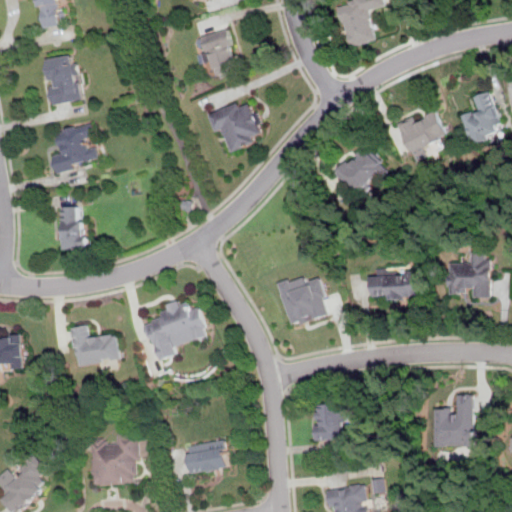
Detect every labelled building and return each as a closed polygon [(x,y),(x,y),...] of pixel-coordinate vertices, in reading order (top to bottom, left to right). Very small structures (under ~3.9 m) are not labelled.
[(40,0),(41,5),(43,5),(47,26),(63,23),(59,1),(61,0),(40,0)] [(352,46),(378,39),(371,14),(389,9),(386,0),(347,0),(340,2),(352,46)] [(215,75),(242,67),(231,27),(204,35),(215,75)] [(49,57),(53,80),(56,79),(57,83),(52,84),(55,103),(84,99),(82,82),(79,81),(78,74),(81,73),(79,63),(76,63),(75,53),(49,57)] [(507,135),(493,90),(475,95),(479,107),(464,112),(474,145),(507,135)] [(268,137),(256,104),(247,107),(244,101),(212,112),(219,134),(227,131),(233,149),(268,137)] [(416,161),(443,150),(438,138),(449,134),(440,111),(420,118),(418,114),(401,121),(416,161)] [(56,155),(60,172),(78,167),(77,163),(101,156),(98,145),(92,147),(89,136),(98,134),(95,123),(78,128),(77,125),(59,130),(64,147),(66,147),(67,152),(56,155)] [(338,172),(364,197),(392,167),(366,142),(338,172)] [(185,199),(184,207),(188,208),(187,210),(191,210),(192,208),(194,208),(195,201),(193,200),(193,199),(189,198),(189,200),(185,199)] [(65,206),(81,205),(82,220),(86,220),(86,234),(90,234),(90,245),(83,245),(83,247),(67,248),(66,238),(65,238),(65,230),(66,230),(66,222),(65,222),(65,206)] [(451,261),(450,293),(474,293),(474,296),(494,296),(495,251),(475,251),(474,262),(451,261)] [(423,268),(382,270),(382,274),(373,274),(374,299),(424,296),(423,268)] [(279,281),(294,325),(331,312),(325,297),(330,295),(323,276),(309,281),(307,276),(292,281),(291,277),(279,281)] [(203,303),(191,307),(188,298),(163,304),(166,317),(147,322),(158,361),(182,355),(179,344),(212,335),(203,303)] [(124,360),(120,330),(95,333),(93,323),(75,325),(81,366),(124,360)] [(0,368),(27,368),(27,331),(0,331),(0,368)] [(437,407),(438,446),(476,445),(476,394),(461,394),(462,413),(455,413),(455,407),(437,407)] [(318,439),(351,437),(350,402),(317,404),(318,439)] [(94,483),(141,482),(140,434),(119,435),(119,442),(111,442),(111,436),(93,436),(94,483)] [(192,473),(233,466),(228,438),(188,445),(192,473)] [(3,496),(15,511),(19,511),(52,487),(43,475),(50,469),(39,455),(19,471),(14,465),(0,476),(0,478),(10,491),(3,496)] [(388,491),(386,477),(375,479),(377,493),(388,491)] [(330,487),(333,511),(373,511),(369,482),(330,487)]
